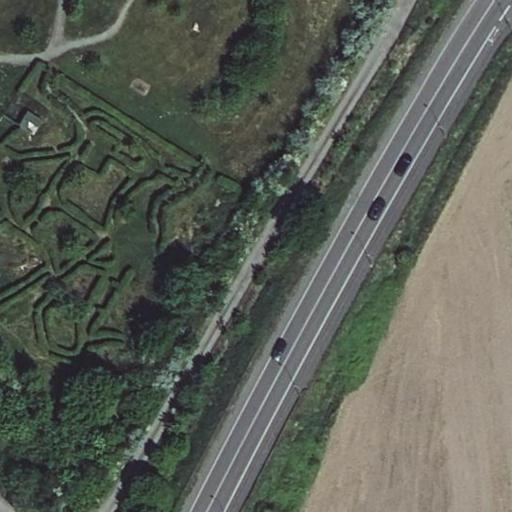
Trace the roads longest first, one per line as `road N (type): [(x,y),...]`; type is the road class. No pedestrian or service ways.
road 1 (track): [(410,0),(105,511)]
road 2 (tertiary): [(494,0),(383,183),(207,511)]
